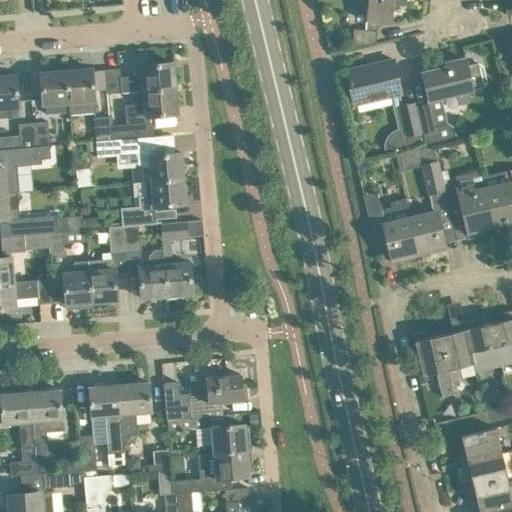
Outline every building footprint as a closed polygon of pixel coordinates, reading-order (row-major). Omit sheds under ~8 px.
[(406,0),(354,0),(354,7),(367,7),(366,22),(367,22),(366,29),(353,28),(353,48),(376,42),(377,30),(376,30),(377,22),(392,23),(394,3),(406,4),(406,0)] [(478,64),(467,66),(465,58),(446,63),(447,67),(423,72),(429,99),(483,86),(487,82),(483,66),(478,64)] [(401,94),(398,78),(393,59),(346,70),(355,105),(401,94)] [(138,91),(175,88),(173,62),(142,65),(143,75),(121,77),(120,68),(105,69),(107,93),(138,91)] [(95,100),(94,90),(92,68),(66,71),(69,102),(70,114),(96,112),(95,100)] [(43,104),(69,102),(66,71),(41,73),(43,104)] [(16,75),(0,76),(0,117),(20,116),(19,106),(16,75)] [(111,140),(135,138),(134,124),(150,123),(150,116),(178,114),(175,88),(138,91),(139,103),(125,104),(126,124),(118,124),(117,115),(109,116),(111,140)] [(425,139),(417,105),(416,106),(415,102),(399,106),(407,135),(409,143),(424,140),(425,139)] [(447,123),(433,126),(428,103),(417,105),(425,139),(424,140),(426,146),(456,139),(453,127),(447,123)] [(96,141),(111,140),(109,116),(94,117),(96,141)] [(36,146),(50,145),(48,121),(34,122),(36,146)] [(21,148),(36,146),(34,122),(19,124),(20,140),(21,148)] [(135,138),(111,140),(96,141),(97,150),(97,157),(138,153),(139,166),(131,167),(132,182),(137,182),(183,178),(181,152),(155,154),(153,136),(135,138)] [(0,192),(6,192),(17,191),(18,191),(16,163),(37,161),(36,146),(21,148),(11,148),(12,160),(0,161),(0,192)] [(424,164),(422,165),(429,194),(445,190),(438,161),(437,161),(424,164)] [(511,168),(505,170),(507,181),(485,187),(492,219),(493,219),(503,216),(506,229),(511,227),(511,168)] [(458,187),(445,190),(451,217),(462,215),(466,233),(468,239),(482,236),(480,229),(495,226),(493,219),(492,219),(485,187),(483,175),(482,176),(481,170),(455,176),(458,187)] [(89,176),(76,177),(77,187),(94,185),(93,175),(89,176)] [(157,223),(156,206),(185,203),(183,178),(137,182),(139,206),(120,208),(121,226),(123,226),(138,225),(142,225),(157,223)] [(6,192),(0,192),(0,218),(8,218),(8,216),(19,215),(17,191),(6,192)] [(410,217),(406,198),(390,202),(391,207),(383,209),(382,205),(366,208),(372,232),(384,229),(391,262),(419,255),(410,217)] [(446,249),(440,224),(437,211),(410,217),(419,255),(446,249)] [(19,235),(24,235),(48,233),(63,231),(83,230),(81,215),(18,220),(19,235)] [(100,217),(84,219),(85,227),(101,225),(100,217)] [(161,223),(162,238),(185,236),(184,221),(161,223)] [(149,259),(141,259),(138,225),(123,226),(127,272),(139,271),(141,297),(167,295),(165,264),(163,248),(154,249),(149,255),(149,259)] [(111,259),(88,260),(92,302),(117,300),(115,273),(127,272),(123,226),(121,226),(109,227),(111,259)] [(48,233),(49,247),(50,257),(65,255),(63,231),(48,233)] [(25,249),(49,247),(48,233),(24,235),(25,249)] [(0,282),(13,282),(11,256),(0,257),(0,282)] [(92,302),(88,260),(74,261),(73,262),(73,263),(74,272),(63,273),(66,304),(76,303),(76,308),(93,306),(92,302)] [(165,264),(167,295),(193,293),(190,262),(165,264)] [(39,304),(54,302),(52,278),(13,282),(0,282),(0,308),(16,308),(15,297),(38,295),(39,304)] [(511,357),(511,309),(503,312),(505,320),(491,323),(500,361),(511,357)] [(500,361),(491,323),(478,326),(476,318),(464,321),(475,367),(500,361)] [(474,367),(475,367),(464,321),(451,324),(453,332),(441,335),(452,381),(462,379),(459,367),(474,363),(474,367)] [(426,330),(413,333),(422,369),(417,369),(421,384),(426,383),(424,375),(436,372),(442,396),(455,393),(452,381),(441,335),(428,338),(426,330)] [(241,374),(207,377),(209,397),(209,402),(209,403),(212,403),(243,400),(243,398),(247,398),(246,383),(242,383),(241,374)] [(149,381),(119,384),(123,435),(137,434),(136,424),(135,413),(150,411),(152,411),(151,401),(149,381)] [(119,384),(89,386),(91,406),(92,416),(105,415),(108,452),(124,452),(123,435),(119,384)] [(60,389),(30,391),(33,420),(35,445),(37,472),(50,471),(49,459),(48,459),(46,441),(46,432),(64,430),(63,419),(62,409),(60,389)] [(30,391),(0,394),(3,424),(20,422),(33,420),(30,391)] [(177,396),(165,396),(166,420),(167,419),(213,415),(212,403),(209,403),(209,402),(190,403),(189,393),(177,394),(177,396)] [(511,416),(511,408),(511,405),(489,410),(491,421),(511,416)] [(167,419),(166,420),(167,431),(181,430),(197,428),(211,427),(212,445),(213,453),(247,450),(245,424),(228,425),(227,414),(213,415),(167,419)] [(472,414),(460,417),(462,428),(474,426),(472,414)] [(460,417),(434,423),(437,435),(462,428),(460,417)] [(460,463),(502,453),(496,427),(462,435),(465,448),(457,450),(460,463)] [(83,476),(84,476),(96,475),(93,435),(78,436),(80,456),(82,469),(83,476)] [(22,461),(11,462),(12,475),(32,474),(37,473),(37,472),(35,445),(21,446),(22,461)] [(169,450),(152,451),(153,465),(170,463),(169,450)] [(213,453),(200,454),(202,479),(215,478),(215,479),(230,477),(249,476),(247,450),(213,453)] [(473,486),(508,478),(502,453),(460,463),(463,475),(471,473),(473,486)] [(66,471),(82,469),(80,456),(65,457),(66,471)] [(85,482),(84,476),(83,476),(82,469),(66,471),(42,473),(44,488),(71,486),(71,483),(85,482)] [(105,511),(105,503),(104,493),(108,492),(110,489),(111,487),(111,485),(110,474),(96,475),(84,476),(85,482),(85,487),(86,511),(105,511)] [(202,479),(171,481),(173,494),(178,493),(188,492),(225,489),(231,489),(230,477),(215,479),(215,478),(202,479)] [(471,511),(475,511),(511,503),(511,495),(508,478),(473,486),(476,499),(469,500),(471,511)] [(225,489),(226,511),(239,511),(238,500),(250,499),(249,487),(231,489),(225,489)] [(9,511),(53,511),(52,490),(8,494),(9,511)] [(188,492),(178,493),(179,511),(198,511),(197,511),(189,511),(188,492)] [(179,511),(178,493),(173,494),(164,494),(166,511),(159,511),(179,511)] [(511,511),(511,503),(475,511),(511,511)]
